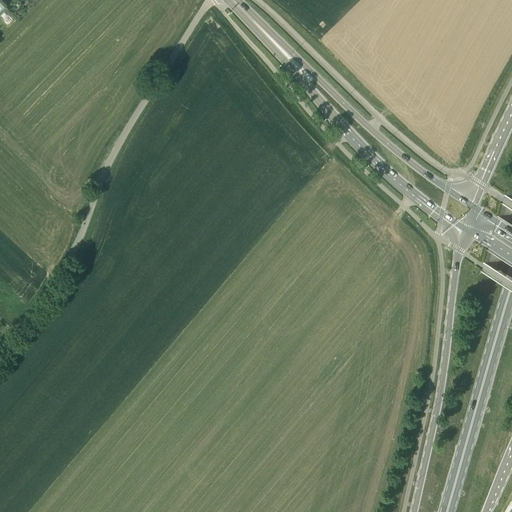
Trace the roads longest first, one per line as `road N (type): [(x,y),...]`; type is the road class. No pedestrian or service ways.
road 1 (unclassified): [(0,346),(53,284),(112,149),(211,0)]
road 2 (tertiary): [(231,0),(388,172),(465,230)]
road 3 (tertiary): [(474,207),(358,117),(233,0)]
road 4 (primary): [(465,230),(414,511)]
road 5 (primary): [(446,511),(511,283)]
